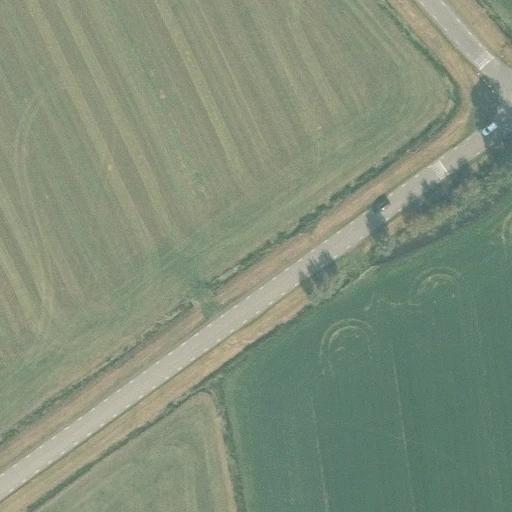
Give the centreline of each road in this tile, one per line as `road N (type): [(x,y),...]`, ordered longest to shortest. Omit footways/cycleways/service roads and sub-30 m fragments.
road 1 (secondary): [(0,489),(511,114)]
road 2 (tertiary): [(511,91),(430,0)]
